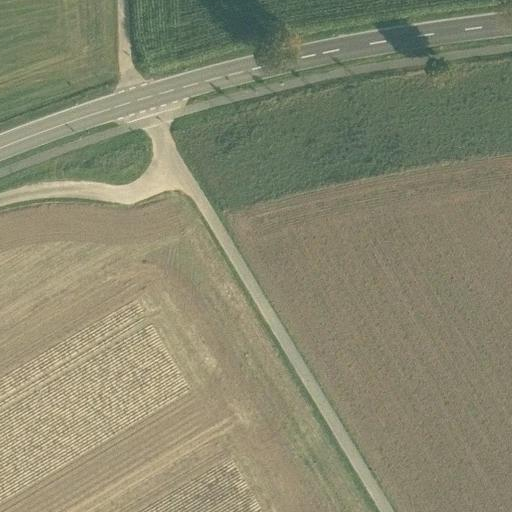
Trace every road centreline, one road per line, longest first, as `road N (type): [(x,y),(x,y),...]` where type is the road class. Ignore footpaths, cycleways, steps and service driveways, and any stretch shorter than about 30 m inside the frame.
road 1 (track): [(385,511),(141,98),(125,58),(122,0)]
road 2 (tertiary): [(0,149),(271,63),(511,24)]
road 3 (track): [(182,172),(132,194),(43,185),(0,198)]
